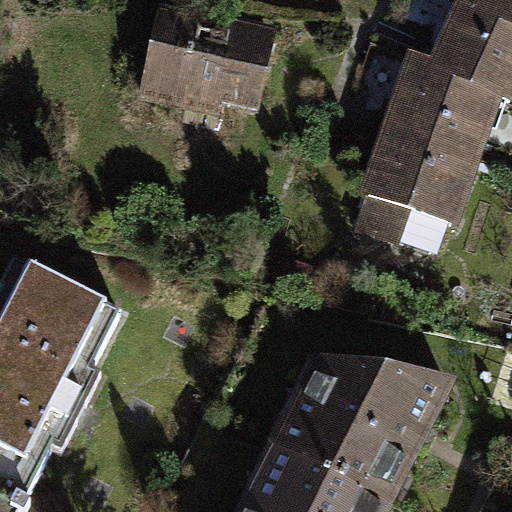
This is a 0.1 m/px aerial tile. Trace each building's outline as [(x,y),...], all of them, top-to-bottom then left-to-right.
[(511,0),(468,0),(465,6),(511,27),(511,0)] [(507,103),(511,91),(511,27),(465,6),(435,70),(492,96),(507,103)] [(157,15),(139,98),(182,107),(185,97),(259,112),(274,39),(157,15)] [(471,160),(492,96),(435,70),(412,61),(390,131),(471,160)] [(439,248),(471,160),(390,131),(357,231),(426,254),(439,248)] [(14,262),(0,289),(0,505),(12,511),(18,511),(65,421),(73,425),(83,404),(76,400),(119,316),(14,262)] [(319,366),(281,450),(386,505),(443,385),(319,366)] [(281,450),(247,511),(381,511),(386,505),(281,450)]
